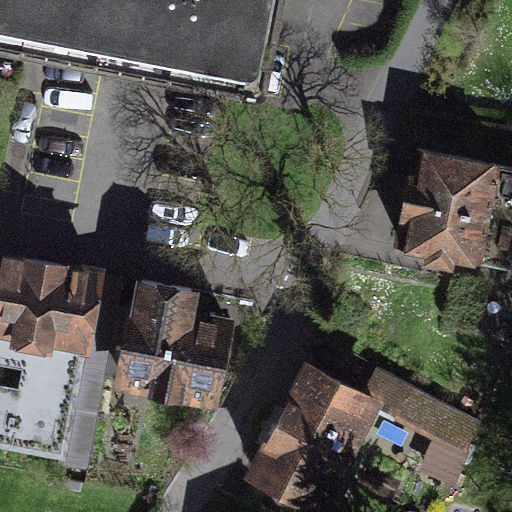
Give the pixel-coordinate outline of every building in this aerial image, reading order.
[(0,0),(0,45),(261,92),(278,0),(0,0)] [(511,166),(418,150),(401,241),(509,261),(511,245),(511,166)] [(0,254),(0,437),(63,449),(61,462),(90,467),(124,277),(0,254)] [(193,290),(142,281),(137,308),(122,306),(116,336),(131,338),(123,380),(213,397),(227,320),(189,313),(193,290)] [(366,396),(310,365),(255,470),(322,505),(329,492),(338,497),(362,452),(342,441),(366,396)] [(380,369),(366,396),(466,447),(480,420),(380,369)]
